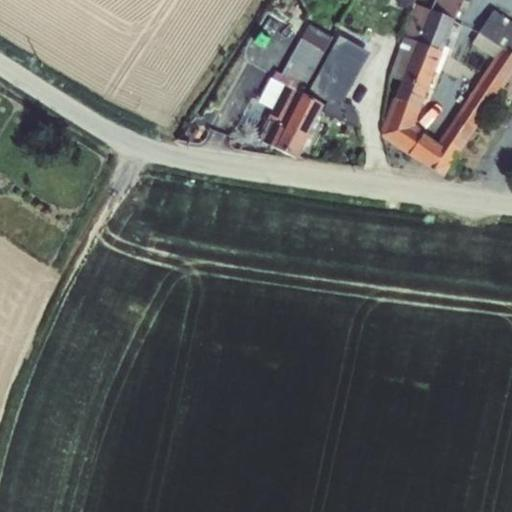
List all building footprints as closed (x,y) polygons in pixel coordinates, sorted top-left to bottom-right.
[(402,37),(441,54),(462,0),(415,0),(401,37),(402,37)] [(419,109),(393,99),(378,136),(442,178),(511,71),(511,24),(493,11),(471,45),(494,59),(437,144),(423,135),(414,125),(419,109)] [(282,130),(300,94),(323,54),(317,50),(323,39),(306,30),(280,75),(275,73),(271,80),(283,86),(260,132),(263,133),(268,123),(282,130)] [(337,112),(368,53),(335,36),(304,95),(337,112)] [(393,99),(419,109),(441,54),(402,37),(388,77),(400,82),(393,99)] [(268,123),(263,133),(258,142),(295,161),(322,107),(300,94),(282,130),(268,123)]
